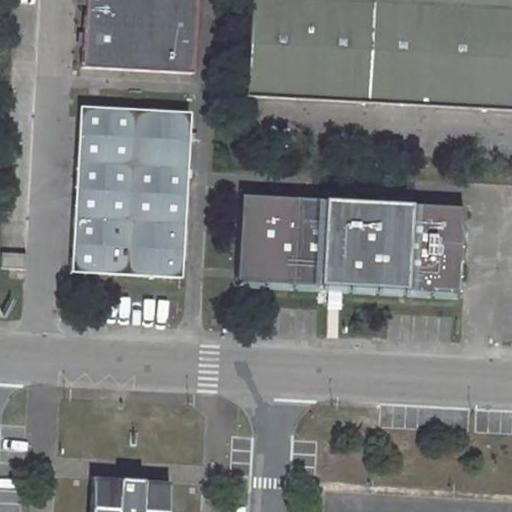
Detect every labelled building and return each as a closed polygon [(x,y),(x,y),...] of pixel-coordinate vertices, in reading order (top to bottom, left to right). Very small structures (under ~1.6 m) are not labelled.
[(74,0),(71,71),(185,76),(188,0),(74,0)] [(511,0),(246,0),(242,98),(511,111),(511,0)] [(187,113),(78,107),(69,273),(179,279),(187,113)] [(462,207),(238,194),(234,281),(457,293),(462,207)] [(25,255),(1,253),(0,261),(0,267),(23,270),(25,255)] [(90,478),(88,511),(165,511),(167,484),(90,478)]
